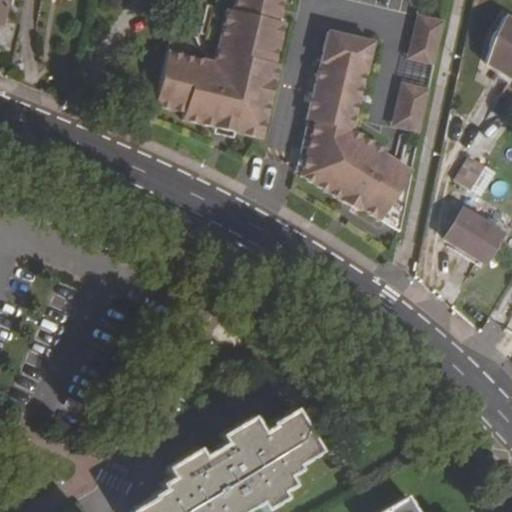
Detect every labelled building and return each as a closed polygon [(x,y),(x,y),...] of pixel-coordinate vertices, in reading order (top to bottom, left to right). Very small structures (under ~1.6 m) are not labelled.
[(226,9),(213,62),(167,51),(154,104),(182,111),(180,119),(258,138),(277,65),(272,63),(283,23),(276,21),(281,0),(235,0),(233,10),(226,9)] [(511,69),(511,11),(507,9),(494,30),(488,55),(511,69)] [(417,16),(408,59),(436,65),(446,22),(417,16)] [(317,119),(305,174),(361,209),(363,206),(403,231),(417,163),(389,149),(390,145),(355,127),(374,40),(330,30),(310,117),(317,119)] [(402,84),(393,127),(423,133),(432,90),(402,84)] [(298,172),(305,174),(317,119),(310,117),(298,172)] [(479,142),(475,149),(491,159),(495,152),(479,142)] [(491,159),(475,149),(460,171),(475,181),(491,159)] [(473,187),(482,192),(495,171),(486,165),(473,187)] [(505,226),(467,199),(447,228),(485,255),(505,226)] [(149,501),(130,511),(254,511),(260,509),(262,511),(266,511),(284,502),(276,488),(288,481),(285,476),(297,469),(295,464),(318,451),(294,411),(267,426),(269,430),(259,436),(249,419),(217,438),(222,446),(200,459),(195,451),(163,470),(168,478),(157,485),(160,491),(148,498),(149,501)] [(413,511),(404,498),(380,511),(413,511)]
